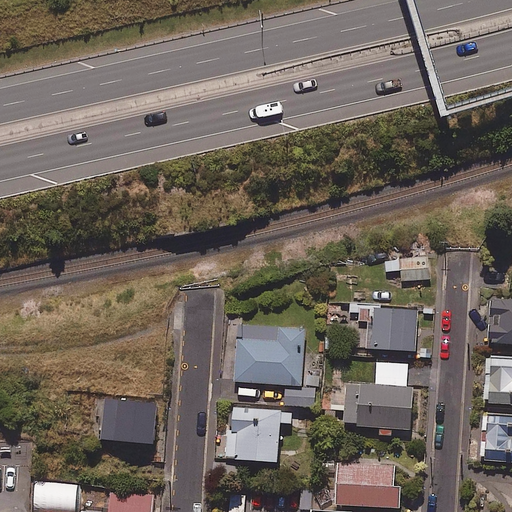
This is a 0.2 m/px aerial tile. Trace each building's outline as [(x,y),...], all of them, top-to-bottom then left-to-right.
[(428,280),(427,256),(400,257),(400,262),(383,262),(383,272),(401,271),(401,281),(428,280)] [(511,300),(491,299),(488,344),(511,345),(511,300)] [(417,311),(359,307),(358,322),(365,322),(363,349),(415,352),(417,311)] [(304,330),(237,325),(234,383),(284,386),(283,406),(313,408),(314,390),(300,389),(304,330)] [(511,357),(485,357),(483,404),(511,404),(511,357)] [(406,387),(408,364),(386,363),(376,362),(374,386),(346,384),(345,396),(333,395),(331,410),(344,411),(343,425),(381,428),(380,438),(390,438),(390,429),(409,430),(412,388),(406,387)] [(157,404),(104,399),(100,440),(153,445),(157,404)] [(292,412),(231,408),(229,433),(222,433),(220,460),(276,464),(279,424),(291,424),(292,412)] [(475,441),(475,455),(484,456),(484,462),(511,462),(511,415),(482,414),(482,432),(485,432),(485,442),(475,441)] [(237,464),(213,462),(212,475),(236,476),(237,464)] [(395,467),(337,465),(335,506),(400,509),(401,488),(394,488),(395,467)] [(153,511),(155,493),(110,490),(108,511),(153,511)]
